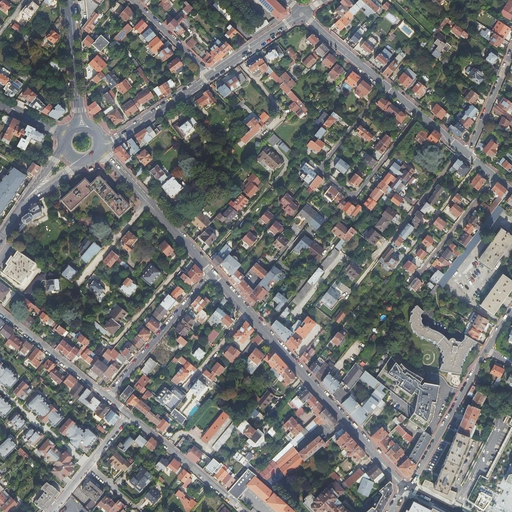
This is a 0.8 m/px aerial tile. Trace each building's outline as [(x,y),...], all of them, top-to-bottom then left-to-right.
[(5,0),(2,0),(0,3),(0,8),(5,12),(7,10),(11,4),(5,0)] [(41,0),(37,0),(34,6),(38,9),(43,1),(41,0)] [(84,0),(87,22),(94,13),(104,0),(84,0)] [(168,0),(167,0),(160,7),(165,12),(172,5),(170,2),(168,0)] [(273,0),(256,0),(275,19),(250,36),(252,39),(286,16),(286,12),(273,0)] [(351,9),(353,6),(346,0),(342,0),(340,3),(341,4),(342,3),(346,7),(347,6),(348,7),(348,6),(349,6),(351,9)] [(353,6),(351,9),(349,11),(348,11),(353,16),(365,4),(360,0),(358,0),(356,3),(355,4),(353,6)] [(368,7),(375,13),(379,9),(378,9),(373,4),(368,0),(360,0),(365,4),(368,7)] [(232,16),(217,1),(212,5),(228,21),(232,16)] [(511,3),(508,1),(500,15),(510,20),(511,16),(511,3)] [(124,8),(116,2),(109,10),(113,13),(114,11),(119,14),(124,8)] [(187,14),(192,9),(186,3),(184,4),(187,7),(183,10),(187,14)] [(338,21),(341,18),(348,11),(349,11),(346,9),(349,6),(348,6),(348,7),(347,6),(346,7),(342,3),(341,4),(342,5),(335,11),(339,15),(335,19),(337,21),(338,21)] [(386,11),(390,8),(390,7),(386,3),(382,7),(386,11)] [(33,15),(36,8),(29,4),(25,12),(33,15)] [(133,13),(127,7),(119,15),(126,21),(133,13)] [(373,15),(375,14),(375,13),(368,7),(365,13),(370,18),(373,15)] [(189,16),(193,19),(198,14),(194,11),(189,16)] [(353,16),(348,11),(341,18),(338,21),(337,21),(334,24),(340,31),(349,22),(348,21),(353,16)] [(98,16),(94,13),(87,22),(82,28),(86,31),(85,32),(88,35),(95,27),(91,25),(98,16)] [(169,16),(163,23),(166,25),(172,19),(169,16)] [(186,16),(185,16),(184,16),(176,23),(173,20),(166,26),(172,31),(174,29),(179,25),(187,17),(186,16)] [(188,27),(192,23),(187,17),(179,25),(185,31),(185,32),(189,28),(188,27)] [(467,35),(446,17),(441,23),(438,28),(440,30),(441,30),(448,22),(454,27),(451,30),(453,31),(458,35),(459,36),(463,39),(464,38),(467,35)] [(147,26),(141,20),(134,27),(136,30),(134,31),(136,33),(137,31),(139,33),(147,26)] [(498,21),(491,32),(494,33),(503,40),(506,36),(505,35),(506,33),(507,34),(510,29),(504,25),(498,21)] [(127,24),(122,30),(115,37),(120,41),(126,35),(132,29),(127,24)] [(180,35),(185,31),(179,25),(174,29),(180,35)] [(231,39),(237,33),(230,26),(227,29),(229,31),(227,34),(225,36),(228,39),(230,38),(231,39)] [(148,43),(156,36),(149,28),(142,35),(148,43)] [(503,40),(494,33),(491,32),(486,28),(484,31),(481,29),(478,34),(489,41),(490,40),(491,41),(489,43),(496,47),(499,43),(500,44),(503,40)] [(59,37),(52,31),(46,39),(54,44),(59,37)] [(356,32),(350,40),(354,43),(355,44),(359,41),(361,38),(362,37),(360,36),(356,32)] [(435,49),(436,49),(432,54),(438,59),(441,54),(440,53),(442,49),(447,53),(451,47),(446,43),(443,40),(445,38),(439,33),(435,38),(437,39),(434,43),(437,45),(435,49)] [(313,47),(319,41),(311,34),(306,39),(313,47)] [(96,40),(94,42),(91,45),(96,49),(92,53),(96,57),(109,43),(100,35),(99,37),(96,40)] [(88,36),(82,42),(88,48),(91,45),(94,42),(88,36)] [(171,44),(168,41),(163,45),(157,37),(147,45),(156,55),(158,54),(161,51),(167,47),(171,44)] [(365,41),(360,47),(359,48),(368,55),(374,49),(373,48),(378,44),(369,37),(366,40),(365,42),(365,41)] [(109,43),(96,57),(92,61),(89,64),(98,73),(105,67),(107,66),(104,63),(107,61),(104,58),(101,60),(99,57),(103,53),(106,56),(119,43),(114,38),(109,43)] [(191,50),(197,43),(192,38),(185,45),(191,50)] [(224,55),(232,48),(226,43),(223,46),(218,40),(213,44),(214,45),(216,47),(217,47),(224,55)] [(326,53),(329,50),(322,44),(315,51),(322,58),(326,53)] [(216,62),(217,63),(224,55),(217,47),(216,47),(214,45),(210,50),(212,52),(209,55),(216,62)] [(167,47),(161,51),(158,54),(163,61),(172,55),(170,52),(170,51),(167,47)] [(271,62),(283,54),(278,47),(266,54),(266,55),(263,57),(267,63),(270,61),(271,62)] [(291,58),(295,54),(290,47),(285,51),(291,58)] [(125,49),(123,50),(128,57),(129,59),(131,57),(125,49)] [(383,67),(389,61),(388,60),(392,56),(384,49),(380,54),(380,53),(374,60),(383,67)] [(498,57),(490,52),(485,60),(492,65),(498,57)] [(207,65),(213,66),(216,62),(209,55),(207,53),(205,55),(207,56),(202,61),(207,65)] [(322,58),(320,60),(322,62),(328,55),(326,53),(322,58)] [(305,71),(308,68),(318,58),(314,54),(311,56),(310,55),(300,66),(305,71)] [(328,55),(322,62),(329,68),(336,61),(329,54),(328,55)] [(400,56),(398,55),(393,60),(382,74),(387,78),(403,59),(403,58),(400,56)] [(268,70),(270,68),(268,66),(266,67),(261,58),(247,67),(252,74),(260,69),(262,72),(267,69),(268,70)] [(379,72),(382,74),(393,60),(391,58),(389,61),(383,67),(379,72)] [(55,74),(62,67),(53,59),(47,66),(55,74)] [(133,59),(131,61),(132,63),(137,69),(139,68),(139,67),(133,59)] [(175,70),(182,66),(177,59),(167,66),(171,71),(174,69),(175,70)] [(287,67),(288,69),(296,62),(294,61),(287,67)] [(496,75),(498,71),(487,62),(484,66),(496,75)] [(66,74),(65,63),(62,67),(55,74),(55,75),(60,79),(65,74),(66,74)] [(420,72),(410,63),(406,68),(407,69),(412,73),(413,72),(414,73),(413,74),(416,77),(420,72)] [(338,83),(346,72),(337,64),(328,74),(338,83)] [(473,70),(469,75),(468,76),(472,78),(471,79),(478,84),(481,80),(480,79),(482,76),(478,73),(480,70),(474,65),(472,69),(473,70)] [(105,67),(98,73),(88,83),(90,85),(94,82),(93,81),(94,80),(97,84),(102,79),(105,77),(106,76),(105,75),(104,76),(101,73),(103,72),(104,72),(107,69),(105,67)] [(0,83),(5,87),(3,89),(6,91),(11,84),(13,82),(7,77),(10,73),(3,68),(1,71),(0,69),(0,83)] [(137,69),(136,70),(142,79),(145,77),(139,68),(137,69)] [(415,78),(416,77),(413,74),(414,73),(413,72),(412,73),(407,69),(397,81),(406,88),(409,90),(410,88),(414,83),(417,80),(415,78)] [(300,109),(304,105),(303,104),(290,90),(279,78),(273,71),(270,74),(294,103),(289,107),(294,112),(299,108),(300,109)] [(279,78),(290,90),(296,84),(285,72),(279,78)] [(347,72),(346,72),(338,83),(347,72)] [(109,73),(106,76),(105,77),(107,80),(107,81),(110,85),(108,86),(111,90),(115,86),(116,86),(121,82),(118,78),(117,78),(114,74),(112,76),(109,73)] [(359,79),(352,73),(345,81),(342,85),(349,91),(350,90),(352,87),(353,88),(354,85),(359,79)] [(235,77),(224,85),(231,92),(246,81),(241,74),(235,78),(235,77)] [(6,91),(4,94),(9,96),(10,95),(10,96),(10,97),(11,97),(12,97),(13,97),(13,96),(14,96),(14,95),(14,94),(15,93),(16,94),(18,90),(20,88),(22,85),(15,79),(13,82),(11,84),(6,91)] [(121,82),(116,86),(120,92),(123,95),(131,88),(125,79),(121,82)] [(359,79),(354,85),(358,88),(354,93),(355,94),(356,95),(358,98),(360,97),(361,98),(365,94),(366,95),(371,88),(362,81),(361,82),(359,79)] [(174,85),(171,80),(158,88),(164,97),(172,92),(169,88),(174,85)] [(416,85),(412,89),(412,90),(415,93),(416,94),(419,96),(426,89),(418,82),(416,85)] [(231,92),(224,85),(222,87),(221,86),(216,90),(219,92),(217,93),(223,99),(224,98),(231,92)] [(143,104),(154,97),(148,88),(137,95),(138,96),(134,98),(135,99),(132,102),(131,101),(121,108),(128,117),(138,110),(137,108),(140,106),(139,105),(142,103),(143,104)] [(28,101),(25,104),(29,106),(36,97),(37,96),(28,89),(22,96),(28,101)] [(464,100),(470,105),(473,107),(477,102),(475,101),(478,96),(471,90),(464,100)] [(211,105),(215,101),(208,91),(203,94),(204,95),(195,102),(199,107),(199,108),(200,108),(200,109),(209,103),(211,105)] [(112,99),(107,92),(103,95),(105,98),(111,106),(114,103),(112,99)] [(36,97),(29,106),(41,112),(46,107),(36,97)] [(386,101),(385,102),(381,98),(376,104),(385,111),(390,104),(386,101)] [(511,103),(511,104),(503,98),(498,106),(506,112),(508,109),(511,111),(511,103)] [(97,100),(88,107),(89,113),(90,113),(92,114),(93,114),(94,114),(101,109),(96,103),(98,101),(97,100)] [(241,109),(245,104),(240,101),(236,106),(241,109)] [(46,107),(41,112),(47,116),(55,108),(53,107),(52,108),(49,104),(46,107)] [(396,109),(390,104),(386,110),(381,116),(385,119),(386,118),(389,118),(391,115),(393,116),(395,118),(400,112),(396,109)] [(450,116),(437,104),(431,110),(441,119),(443,117),(447,120),(445,122),(448,125),(453,119),(450,116)] [(47,116),(57,120),(66,112),(59,105),(58,105),(55,108),(47,116)] [(298,117),(308,109),(306,107),(304,105),(300,109),(299,108),(294,112),(298,117)] [(470,105),(463,113),(462,114),(470,120),(471,120),(478,111),(473,107),(470,105)] [(508,124),(511,126),(511,117),(505,113),(494,105),(492,110),(502,117),(497,127),(503,130),(504,126),(506,127),(508,124)] [(114,111),(111,106),(106,109),(103,112),(105,115),(107,114),(115,125),(124,119),(117,110),(115,110),(114,111)] [(470,120),(462,114),(463,113),(460,111),(455,119),(467,129),(473,122),(471,120),(470,120)] [(324,112),(318,120),(322,125),(324,124),(329,116),(324,112)] [(342,119),(333,112),(329,116),(324,124),(327,126),(329,128),(336,119),(340,122),(342,119)] [(406,116),(400,112),(395,118),(390,123),(395,127),(399,122),(400,122),(406,116)] [(12,119),(4,115),(0,122),(9,126),(12,119)] [(257,124),(260,121),(256,117),(255,119),(255,118),(246,125),(251,130),(257,124)] [(12,119),(9,126),(1,141),(7,145),(13,134),(21,139),(17,146),(25,150),(29,141),(35,130),(28,127),(25,131),(17,127),(19,122),(12,119)] [(191,119),(188,121),(188,120),(178,128),(184,135),(193,127),(196,125),(191,119)] [(454,134),(457,137),(464,129),(457,122),(453,128),(450,125),(448,129),(452,132),(454,134)] [(245,144),(261,129),(257,124),(251,130),(241,140),(245,144)] [(324,129),(327,126),(324,124),(322,125),(314,136),(318,139),(319,140),(326,131),(324,129)] [(152,130),(149,126),(145,129),(152,139),(156,135),(165,128),(162,125),(160,125),(155,129),(153,129),(152,130)] [(370,134),(360,126),(357,130),(359,131),(357,134),(366,140),(368,143),(373,136),(370,134)] [(431,128),(428,132),(426,134),(422,130),(415,139),(422,145),(423,143),(426,139),(434,130),(431,128)] [(139,150),(152,139),(145,129),(136,136),(134,136),(136,140),(140,145),(138,147),(139,150)] [(45,135),(35,130),(29,141),(31,142),(32,139),(41,144),(45,135)] [(440,136),(434,130),(426,139),(431,143),(434,145),(440,136)] [(272,147),(279,140),(277,138),(274,135),(267,141),(272,147)] [(380,142),(387,147),(389,143),(388,142),(391,139),(386,135),(380,142)] [(131,157),(139,150),(138,147),(140,145),(136,140),(133,142),(131,139),(127,141),(127,142),(131,148),(129,150),(130,151),(128,153),(128,152),(126,153),(125,151),(127,149),(127,148),(124,143),(115,149),(115,153),(124,163),(131,157)] [(325,144),(319,140),(318,139),(315,143),(311,140),(307,145),(312,148),(313,147),(314,149),(318,152),(325,144)] [(381,154),(387,147),(380,142),(380,141),(374,149),(381,154)] [(491,141),(487,146),(483,151),(489,156),(489,155),(492,158),(494,156),(493,155),(496,152),(494,150),(497,147),(491,141)] [(481,151),(485,146),(480,142),(476,147),(481,151)] [(286,153),(289,150),(288,149),(283,144),(280,146),(286,153)] [(274,170),(277,167),(279,164),(280,165),(283,162),(278,157),(275,153),(274,154),(267,147),(256,159),(260,163),(263,159),(266,162),(265,163),(269,167),(270,166),(274,170)] [(144,165),(151,159),(144,150),(137,157),(144,165)] [(511,169),(511,156),(507,153),(498,164),(509,172),(510,172),(511,169)] [(371,168),(376,161),(367,154),(364,157),(365,158),(363,161),(371,168)] [(131,157),(124,163),(126,166),(133,160),(131,157)] [(348,168),(350,166),(340,159),(334,167),(336,169),(335,170),(339,174),(341,172),(343,175),(348,168)] [(463,163),(458,159),(449,170),(451,172),(453,169),(456,172),(463,163)] [(27,171),(34,176),(40,167),(33,163),(27,171)] [(309,186),(317,176),(315,174),(313,172),(315,169),(306,163),(301,169),(308,174),(306,177),(302,174),(300,177),(305,181),(304,182),(309,186)] [(407,183),(410,185),(412,182),(409,180),(409,181),(408,180),(411,176),(414,171),(408,166),(407,167),(403,164),(401,167),(404,170),(401,174),(398,171),(401,168),(394,163),(389,169),(390,170),(388,173),(393,177),(395,174),(398,176),(407,183)] [(470,168),(463,163),(456,172),(455,173),(462,178),(470,168)] [(0,215),(26,175),(11,166),(0,182),(0,215)] [(160,183),(167,177),(157,166),(150,172),(160,183)] [(137,178),(144,172),(141,169),(136,173),(134,175),(137,178)] [(216,174),(211,169),(205,174),(210,180),(216,174)] [(393,183),(396,179),(393,177),(388,173),(382,181),(387,185),(390,180),(391,181),(391,182),(393,183)] [(182,188),(171,174),(167,177),(160,183),(159,184),(161,186),(165,191),(164,191),(167,194),(168,194),(171,198),(182,188)] [(261,181),(253,174),(251,176),(259,184),(261,181)] [(324,178),(319,174),(309,186),(309,187),(313,190),(313,191),(324,178)] [(357,186),(362,179),(356,174),(350,181),(349,182),(352,185),(353,184),(357,186)] [(477,190),(484,181),(477,175),(469,184),(477,190)] [(118,218),(129,208),(120,196),(118,198),(115,195),(104,183),(99,177),(98,176),(96,178),(97,179),(90,185),(85,179),(73,190),(61,201),(71,211),(94,190),(118,218)] [(255,187),(259,184),(251,176),(247,180),(249,182),(251,184),(246,189),(243,192),(250,198),(258,190),(255,187)] [(404,187),(407,183),(398,176),(389,188),(391,190),(396,194),(401,197),(401,198),(402,198),(404,196),(400,193),(401,191),(399,190),(402,186),(404,187)] [(387,186),(387,185),(382,181),(381,181),(376,188),(382,192),(384,194),(387,190),(385,188),(387,186)] [(481,203),(479,205),(485,210),(487,211),(491,214),(497,205),(508,192),(501,186),(497,183),(494,182),(489,188),(491,190),(498,196),(489,208),(481,203)] [(443,189),(438,184),(435,188),(436,189),(433,194),(434,194),(427,202),(431,205),(432,205),(437,199),(438,197),(437,197),(444,189),(443,189)] [(338,193),(331,187),(326,192),(324,195),(329,198),(328,200),(331,202),(333,200),(338,193)] [(375,201),(382,192),(376,188),(369,197),(375,201)] [(293,199),(286,193),(279,202),(283,206),(286,208),(284,210),(291,216),(298,208),(291,202),(293,199)] [(345,198),(338,193),(333,200),(339,204),(337,207),(342,210),(342,209),(346,204),(342,201),(345,198)] [(459,202),(462,198),(462,197),(459,195),(457,193),(454,197),(451,200),(458,206),(460,203),(459,202)] [(390,201),(398,207),(401,202),(403,200),(400,198),(395,194),(390,201)] [(229,203),(228,204),(236,212),(239,209),(240,210),(248,201),(241,195),(234,204),(231,201),(229,203)] [(373,208),(377,204),(369,198),(364,205),(371,211),(373,208)] [(457,217),(462,210),(458,206),(451,200),(447,206),(450,209),(449,210),(452,213),(457,217)] [(430,206),(424,201),(422,204),(424,205),(420,211),(424,214),(430,206)] [(348,202),(347,202),(346,204),(342,209),(347,213),(349,215),(351,214),(354,217),(361,207),(358,205),(356,208),(348,202)] [(42,216),(36,203),(31,206),(27,213),(27,214),(27,215),(26,216),(24,217),(22,218),(22,221),(14,233),(16,234),(17,233),(18,232),(19,231),(20,232),(23,227),(26,225),(31,220),(33,219),(34,219),(38,217),(42,216)] [(309,224),(317,214),(306,205),(298,214),(303,218),(304,217),(306,219),(305,220),(309,224)] [(472,237),(465,247),(460,253),(457,257),(452,263),(451,265),(448,268),(443,274),(436,284),(439,286),(442,289),(503,210),(497,205),(491,214),(490,214),(486,219),(483,224),(480,227),(478,230),(473,236),(472,237)] [(216,217),(216,218),(222,223),(225,219),(229,222),(237,213),(230,208),(222,216),(219,214),(216,217)] [(383,216),(390,222),(396,214),(388,208),(382,215),(383,216)] [(273,216),(267,210),(261,217),(259,219),(266,224),(273,216)] [(481,215),(486,219),(490,214),(485,210),(481,215)] [(423,216),(417,211),(414,215),(415,216),(412,221),(409,225),(411,226),(414,228),(415,229),(419,225),(418,225),(419,223),(418,222),(423,216)] [(474,211),(471,215),(473,216),(477,219),(480,215),(474,211)] [(196,216),(191,222),(195,225),(197,228),(198,226),(203,231),(209,225),(211,223),(200,212),(198,214),(196,216)] [(325,220),(317,214),(309,224),(317,230),(325,220)] [(382,232),(390,222),(383,216),(375,227),(382,232)] [(474,228),(478,230),(480,227),(475,223),(478,220),(477,219),(473,216),(472,217),(470,219),(467,223),(468,223),(474,228)] [(438,218),(434,223),(433,224),(441,230),(446,224),(438,218)] [(179,225),(183,229),(189,224),(186,221),(183,223),(183,222),(179,225)] [(282,227),(276,221),(268,229),(275,235),(278,231),(282,227)] [(342,238),(349,231),(338,223),(332,231),(336,235),(337,234),(342,238),(341,239),(342,239),(342,238)] [(409,225),(407,223),(401,231),(398,236),(402,238),(404,240),(414,228),(411,226),(409,225)] [(463,230),(466,232),(469,235),(474,228),(468,223),(463,230)] [(355,231),(351,228),(349,231),(342,238),(345,241),(347,240),(348,240),(355,231)] [(208,246),(216,237),(207,229),(200,237),(208,246)] [(379,240),(381,236),(371,229),(364,238),(368,241),(367,242),(372,246),(378,239),(379,240)] [(507,232),(506,233),(501,229),(478,260),(491,269),(511,240),(511,237),(508,234),(508,233),(507,232)] [(250,233),(248,231),(241,240),(250,247),(257,239),(256,238),(253,236),(250,233)] [(129,232),(120,242),(121,244),(122,243),(123,243),(121,245),(129,252),(133,247),(131,245),(137,239),(129,232)] [(466,232),(458,242),(460,243),(465,247),(472,237),(471,236),(469,235),(466,232)] [(313,242),(305,235),(293,250),(298,253),(303,247),(306,250),(313,242)] [(288,243),(279,236),(272,244),(276,247),(281,251),(288,243)] [(403,241),(397,236),(391,244),(391,245),(397,250),(402,244),(401,243),(403,241)] [(428,247),(433,240),(427,236),(422,243),(428,247)] [(321,242),(316,238),(313,242),(306,250),(313,256),(312,257),(317,262),(321,256),(321,254),(324,250),(318,246),(321,242)] [(342,245),(345,241),(342,238),(342,239),(335,247),(340,251),(343,247),(342,245)] [(81,247),(82,247),(78,252),(81,254),(85,249),(90,243),(86,240),(81,247)] [(97,254),(101,249),(94,242),(84,253),(86,255),(82,259),(87,263),(96,253),(97,254)] [(167,256),(172,252),(173,251),(164,242),(158,247),(162,251),(163,253),(167,257),(167,256)] [(451,244),(447,249),(452,253),(453,254),(457,248),(451,244)] [(218,255),(212,262),(213,263),(217,267),(223,261),(226,257),(229,253),(227,251),(226,249),(228,247),(226,245),(219,253),(218,255)] [(394,251),(389,247),(384,254),(379,261),(385,265),(386,264),(389,266),(388,266),(391,269),(392,269),(399,261),(391,254),(394,251)] [(333,251),(307,283),(292,302),(297,306),(312,286),(323,272),(324,273),(340,253),(334,249),(333,251)] [(427,253),(421,249),(416,255),(422,260),(427,253)] [(452,253),(447,249),(441,256),(446,260),(450,255),(452,257),(454,255),(453,254),(452,253)] [(112,251),(109,255),(116,261),(120,264),(122,262),(118,258),(119,257),(112,251)] [(31,271),(35,264),(19,252),(14,258),(12,257),(7,264),(9,266),(4,272),(21,284),(26,277),(28,279),(32,272),(31,271)] [(116,261),(109,255),(103,261),(111,267),(116,261)] [(233,258),(228,255),(226,257),(223,261),(217,267),(219,269),(225,276),(227,278),(229,280),(237,270),(238,269),(241,265),(239,264),(237,262),(233,258)] [(451,265),(447,262),(441,257),(438,261),(436,260),(431,265),(437,270),(442,264),(444,266),(446,264),(446,265),(445,266),(448,268),(451,265)] [(352,261),(346,269),(349,271),(347,273),(355,279),(362,270),(358,267),(356,266),(357,265),(352,261)] [(416,267),(411,262),(408,261),(403,268),(411,273),(416,267)] [(144,270),(146,272),(152,265),(150,263),(144,270)] [(189,263),(183,271),(186,273),(192,266),(189,263)] [(268,273),(256,263),(250,270),(262,280),(268,273)] [(65,277),(69,280),(77,271),(69,265),(61,274),(65,277)] [(152,265),(146,272),(141,278),(150,285),(161,272),(152,265)] [(195,265),(186,276),(192,281),(195,284),(200,277),(203,274),(195,265)] [(286,275),(274,266),(268,273),(273,278),(272,279),(277,283),(279,279),(282,280),(286,275)] [(232,284),(235,288),(242,279),(244,277),(237,270),(229,280),(232,284)] [(436,284),(443,274),(439,272),(437,270),(428,281),(428,282),(434,286),(436,284)] [(59,279),(62,279),(55,273),(53,275),(50,273),(48,275),(45,273),(43,276),(41,274),(40,277),(38,275),(22,296),(24,298),(27,300),(29,298),(34,292),(43,281),(46,281),(59,279)] [(273,278),(268,273),(262,280),(257,286),(259,287),(257,290),(256,290),(255,289),(253,291),(246,299),(252,306),(258,299),(260,301),(270,289),(267,286),(272,279),(273,278)] [(189,285),(192,281),(186,276),(183,274),(180,277),(189,285)] [(504,299),(511,288),(511,281),(502,275),(480,306),(493,315),(504,299)] [(129,297),(137,287),(127,278),(119,289),(129,297)] [(419,281),(415,278),(409,286),(412,289),(415,292),(417,289),(414,287),(417,284),(418,285),(421,282),(419,281)] [(60,291),(59,279),(46,281),(48,291),(54,290),(54,291),(60,291)] [(242,279),(235,288),(246,299),(253,291),(242,279)] [(88,287),(95,293),(99,296),(101,293),(105,289),(101,286),(94,280),(88,287)] [(0,298),(2,300),(9,290),(0,282),(0,298)] [(439,286),(436,284),(434,286),(432,290),(430,292),(433,294),(439,286)] [(170,296),(174,300),(179,294),(180,295),(184,291),(178,286),(174,290),(170,296)] [(329,289),(323,297),(332,305),(340,295),(336,292),(335,294),(333,292),(329,289)] [(38,296),(34,292),(29,298),(31,300),(30,302),(32,304),(38,296)] [(99,296),(95,293),(94,294),(97,297),(97,300),(98,301),(100,301),(101,300),(101,299),(104,295),(101,293),(99,296)] [(278,312),(282,307),(287,300),(278,293),(272,300),(278,304),(274,309),(278,312)] [(168,295),(160,305),(161,306),(168,311),(171,307),(170,306),(175,301),(174,300),(170,296),(168,295)] [(199,297),(195,300),(203,308),(206,305),(207,305),(210,302),(206,298),(203,301),(199,297)] [(27,300),(24,298),(22,300),(24,302),(22,304),(26,307),(22,311),(24,312),(23,313),(27,316),(31,311),(33,309),(35,306),(32,304),(30,302),(27,300)] [(195,300),(191,305),(199,313),(199,312),(202,310),(203,308),(195,300)] [(410,312),(411,312),(412,313),(412,314),(412,315),(411,315),(410,316),(409,321),(409,322),(410,322),(411,322),(411,324),(411,326),(411,327),(412,328),(412,330),(412,331),(412,332),(413,331),(414,330),(415,331),(415,332),(415,333),(416,334),(419,336),(420,337),(421,337),(422,336),(423,337),(423,338),(426,340),(427,340),(428,339),(429,339),(430,339),(430,340),(430,341),(432,341),(433,342),(434,341),(435,342),(435,343),(437,345),(438,345),(439,345),(440,346),(440,347),(439,348),(440,350),(441,350),(442,350),(443,351),(442,352),(442,353),(442,355),(443,355),(444,356),(444,357),(443,358),(442,358),(442,361),(443,361),(443,362),(443,363),(442,364),(441,364),(440,367),(439,370),(440,370),(440,371),(441,371),(460,374),(461,374),(461,372),(461,368),(460,368),(460,367),(460,366),(461,365),(462,365),(462,363),(463,362),(462,362),(462,361),(462,359),(463,359),(464,359),(465,356),(465,354),(465,353),(466,353),(467,354),(468,352),(469,351),(468,350),(468,349),(469,348),(470,348),(473,346),(472,346),(472,344),(473,344),(474,344),(475,344),(476,343),(476,342),(466,336),(465,335),(464,338),(464,339),(463,340),(462,341),(461,342),(460,342),(455,341),(455,340),(454,339),(453,338),(452,338),(451,338),(450,339),(449,340),(449,341),(448,341),(446,338),(443,335),(439,333),(438,332),(437,332),(436,331),(430,329),(429,328),(428,326),(426,326),(424,326),(422,324),(421,323),(421,322),(421,320),(421,318),(420,317),(420,315),(420,314),(422,312),(423,312),(416,305),(415,306),(414,307),(414,308),(413,309),(412,310),(411,311),(410,312)] [(41,315),(43,313),(35,306),(33,309),(41,315)] [(117,306),(109,317),(111,319),(118,324),(126,313),(117,306)] [(163,317),(168,311),(161,306),(156,311),(152,316),(159,322),(163,317)] [(220,321),(226,314),(218,308),(212,315),(210,318),(218,325),(220,321)] [(289,313),(285,310),(278,319),(282,322),(285,318),(289,313)] [(194,318),(202,325),(209,316),(205,313),(203,315),(199,312),(199,313),(196,316),(194,318)] [(338,323),(345,315),(341,312),(334,320),(338,323)] [(55,328),(57,324),(43,313),(41,315),(39,317),(48,324),(49,323),(55,328)] [(228,314),(227,313),(226,314),(220,321),(228,328),(234,320),(227,315),(228,314)] [(471,320),(469,323),(473,325),(478,316),(475,314),(473,317),(472,316),(470,319),(471,320)] [(27,316),(22,323),(28,328),(33,322),(30,320),(31,319),(27,316)] [(187,316),(185,319),(184,319),(182,322),(189,328),(194,322),(187,316)] [(478,316),(473,325),(482,331),(488,321),(478,316)] [(302,323),(295,332),(304,339),(315,324),(307,317),(302,323)] [(118,324),(111,319),(104,327),(113,335),(120,326),(118,324)] [(154,332),(160,325),(155,321),(154,322),(151,320),(146,326),(154,332)] [(286,344),(291,337),(295,332),(302,323),(298,320),(289,331),(276,321),(271,327),(278,335),(286,344)] [(94,322),(92,325),(104,335),(106,332),(94,322)] [(242,344),(254,330),(252,329),(246,322),(234,336),(242,344)] [(183,337),(189,330),(181,323),(175,330),(183,337)] [(469,323),(465,329),(465,331),(464,334),(463,333),(465,335),(466,336),(473,325),(469,323)] [(62,336),(66,331),(57,324),(55,328),(53,330),(54,331),(55,330),(62,336)] [(482,331),(473,325),(466,336),(476,342),(482,331)] [(7,339),(13,331),(6,326),(0,333),(7,339)] [(147,337),(149,334),(144,329),(138,336),(145,341),(148,337),(147,337)] [(204,341),(209,345),(211,343),(211,342),(217,334),(213,330),(204,341)] [(339,334),(337,333),(331,341),(337,346),(343,338),(344,337),(342,336),(344,333),(342,330),(339,334)] [(84,346),(85,347),(86,346),(88,344),(87,344),(89,342),(81,335),(79,338),(72,332),(70,334),(73,337),(79,342),(84,346)] [(199,342),(201,339),(194,333),(193,336),(199,342)] [(256,348),(262,340),(257,334),(251,341),(252,342),(242,355),(247,359),(248,358),(256,348)] [(9,339),(5,344),(8,347),(11,344),(18,350),(23,343),(12,335),(9,339)] [(144,342),(137,336),(133,341),(134,341),(133,342),(139,347),(140,345),(141,346),(144,342)] [(175,358),(178,354),(187,342),(180,336),(176,341),(178,343),(176,346),(178,348),(176,351),(175,350),(172,354),(171,355),(175,358)] [(292,351),(293,352),(301,342),(301,341),(302,340),(300,338),(299,340),(298,339),(297,340),(295,338),(294,340),(291,337),(286,344),(292,351)] [(343,338),(337,346),(340,348),(346,340),(343,338)] [(159,345),(169,353),(170,352),(174,347),(164,339),(159,345)] [(61,352),(67,345),(64,342),(64,341),(63,340),(61,341),(57,347),(56,348),(61,352)] [(28,350),(29,351),(33,347),(26,341),(23,346),(24,347),(20,351),(25,354),(27,352),(28,350)] [(130,355),(136,348),(129,342),(124,348),(126,350),(122,354),(127,359),(128,360),(131,356),(130,355)] [(71,348),(67,345),(61,352),(67,356),(73,348),(72,347),(71,348)] [(171,355),(169,353),(159,345),(156,350),(167,360),(166,361),(165,361),(161,366),(165,370),(175,358),(171,355)] [(93,366),(97,361),(99,358),(96,355),(92,352),(85,347),(84,346),(81,349),(79,352),(77,354),(93,366)] [(314,349),(310,346),(308,348),(305,352),(299,359),(304,364),(311,356),(312,356),(314,353),(314,352),(315,351),(313,350),(314,349)] [(77,354),(79,352),(74,347),(73,348),(67,356),(72,360),(77,354)] [(199,361),(205,353),(199,347),(192,355),(199,361)] [(237,357),(240,353),(234,348),(233,349),(231,347),(224,355),(226,357),(225,358),(231,363),(236,357),(237,357)] [(43,353),(36,348),(28,358),(32,362),(31,364),(36,368),(41,362),(38,360),(40,358),(40,357),(43,353)] [(265,355),(256,348),(248,358),(247,359),(246,360),(245,362),(248,364),(244,369),(251,375),(262,362),(260,361),(265,355)] [(100,363),(97,361),(93,366),(90,369),(101,378),(101,377),(109,367),(111,364),(113,362),(116,358),(119,354),(113,349),(111,352),(108,350),(102,357),(105,359),(102,362),(102,361),(100,363)] [(268,361),(274,353),(272,350),(267,356),(264,360),(267,362),(268,361)] [(279,376),(286,367),(280,360),(274,353),(268,361),(269,364),(272,368),(270,370),(277,378),(279,376)] [(119,354),(116,358),(122,364),(126,360),(121,355),(119,354)] [(191,370),(194,373),(197,370),(182,357),(178,362),(183,366),(182,368),(176,375),(181,380),(182,381),(189,373),(188,373),(191,370)] [(392,390),(415,408),(414,410),(414,412),(408,420),(420,429),(424,431),(428,425),(430,421),(431,419),(433,412),(435,405),(433,405),(434,402),(435,403),(438,386),(432,384),(423,383),(423,384),(420,382),(422,379),(423,379),(409,371),(406,369),(401,363),(400,364),(401,364),(398,366),(391,357),(375,379),(385,387),(389,390),(391,387),(393,389),(392,390)] [(314,362),(308,369),(309,370),(314,376),(325,362),(319,358),(315,363),(314,362)] [(146,376),(156,364),(150,359),(145,364),(146,365),(141,372),(146,376)] [(47,360),(42,366),(50,372),(53,368),(55,366),(47,360)] [(215,374),(218,377),(227,366),(219,360),(211,370),(212,371),(215,374)] [(2,363),(0,361),(0,380),(5,385),(7,384),(10,387),(17,379),(13,376),(15,375),(7,367),(5,370),(0,366),(2,363)] [(111,364),(109,367),(101,377),(106,381),(115,371),(116,372),(119,368),(113,362),(111,364)] [(328,373),(335,365),(330,362),(328,364),(325,362),(314,376),(318,379),(321,383),(328,373)] [(365,371),(355,363),(341,382),(351,389),(355,384),(360,377),(365,371)] [(498,377),(500,378),(505,370),(495,365),(490,373),(498,377)] [(288,385),(296,378),(286,367),(279,376),(283,379),(285,381),(283,383),(285,386),(288,384),(288,385)] [(48,375),(59,384),(65,378),(53,368),(50,372),(48,375)] [(211,374),(206,370),(203,374),(212,382),(215,378),(213,376),(215,374),(212,371),(212,372),(211,374)] [(353,396),(349,391),(339,404),(347,412),(348,413),(360,426),(377,405),(381,400),(385,395),(381,392),(385,387),(375,379),(365,371),(360,377),(376,390),(369,396),(370,397),(367,399),(359,406),(351,397),(353,396)] [(341,383),(328,373),(321,383),(325,387),(332,395),(341,383)] [(210,388),(213,383),(212,382),(203,374),(199,379),(210,388)] [(77,382),(77,381),(70,375),(68,378),(67,377),(65,379),(66,380),(64,383),(67,385),(65,387),(65,388),(69,392),(72,389),(77,382)] [(136,388),(142,393),(146,389),(143,387),(150,380),(144,375),(134,387),(136,388)] [(500,378),(498,377),(492,389),(479,383),(479,382),(475,381),(472,386),(477,388),(494,395),(495,392),(501,379),(500,378)] [(206,386),(198,380),(191,388),(190,389),(198,396),(206,386)] [(29,387),(23,381),(14,392),(19,397),(20,396),(24,399),(32,390),(28,387),(29,387)] [(78,399),(79,398),(86,390),(77,382),(72,389),(69,392),(78,399)] [(341,382),(341,383),(332,395),(338,402),(339,404),(349,391),(351,389),(341,382)] [(120,396),(126,400),(134,390),(129,386),(120,396)] [(172,394),(182,401),(186,395),(183,393),(180,390),(174,386),(169,392),(165,389),(156,398),(156,397),(153,395),(152,395),(148,392),(150,390),(150,389),(149,389),(148,390),(144,395),(148,398),(156,404),(157,405),(160,408),(162,409),(164,407),(163,405),(172,394)] [(477,388),(472,386),(470,389),(468,392),(474,394),(477,388)] [(276,392),(270,387),(260,399),(257,403),(263,408),(276,392)] [(391,387),(389,390),(414,410),(415,408),(392,390),(393,389),(391,387)] [(86,399),(91,392),(87,389),(86,390),(79,398),(78,399),(86,406),(89,402),(86,399)] [(306,402),(312,396),(307,389),(297,398),(297,397),(291,402),(298,410),(306,402)] [(252,395),(248,391),(245,394),(254,401),(257,403),(260,399),(258,397),(253,394),(252,395)] [(475,395),(473,399),(470,406),(480,410),(486,396),(477,391),(475,395)] [(0,396),(1,396),(0,395),(0,413),(4,417),(12,407),(0,397),(0,396)] [(44,401),(38,395),(28,405),(33,410),(35,409),(41,415),(39,417),(45,423),(49,420),(55,425),(61,418),(56,413),(58,411),(50,404),(48,407),(43,402),(44,401)] [(135,406),(139,401),(133,395),(127,402),(128,402),(128,404),(129,405),(131,405),(132,404),(135,406)] [(146,416),(149,412),(151,410),(143,403),(148,398),(144,395),(139,401),(135,406),(135,407),(146,416)] [(312,411),(319,404),(316,399),(312,396),(306,402),(310,405),(308,406),(312,411)] [(86,406),(93,412),(95,409),(100,403),(93,397),(89,402),(86,406)] [(384,403),(381,400),(377,405),(382,410),(387,405),(384,403)] [(109,410),(100,403),(95,409),(93,412),(96,414),(102,419),(109,410)] [(319,404),(312,411),(317,416),(324,409),(323,407),(319,404)] [(468,405),(462,418),(458,428),(457,427),(455,432),(456,432),(469,437),(470,437),(475,425),(474,424),(480,410),(470,406),(468,405)] [(254,418),(259,413),(253,408),(248,413),(252,416),(254,418)] [(181,425),(184,428),(187,424),(184,422),(187,419),(175,409),(169,415),(177,421),(181,425)] [(331,429),(337,423),(332,418),(324,409),(317,416),(313,420),(319,426),(321,423),(323,425),(324,424),(328,428),(330,427),(331,429)] [(119,418),(111,411),(105,419),(113,425),(119,418)] [(22,417),(16,412),(9,420),(20,430),(26,423),(21,418),(22,417)] [(146,416),(157,426),(161,421),(158,419),(160,417),(157,415),(155,417),(149,412),(146,416)] [(202,440),(203,441),(225,413),(223,412),(222,413),(223,414),(202,440)] [(201,439),(202,440),(223,414),(222,413),(201,439)] [(206,444),(229,416),(226,414),(225,413),(203,441),(206,444)] [(157,426),(156,427),(163,432),(169,425),(164,421),(169,415),(167,414),(161,421),(157,426)] [(392,421),(398,425),(406,418),(401,414),(397,419),(395,418),(392,421)] [(282,423),(284,425),(291,417),(289,415),(282,423)] [(292,440),(303,430),(291,417),(284,425),(290,432),(287,435),(292,440)] [(72,440),(70,442),(77,447),(78,445),(86,452),(91,447),(88,445),(96,436),(88,429),(84,433),(74,424),(75,423),(69,418),(59,430),(65,436),(66,435),(72,440)] [(511,427),(511,433),(488,480),(485,478),(480,476),(480,475),(468,499),(468,500),(474,505),(480,493),(492,498),(487,505),(497,510),(501,511),(511,511),(511,418),(508,426),(511,427)] [(243,434),(249,439),(255,431),(250,426),(243,420),(239,425),(236,428),(243,434)] [(217,452),(220,448),(236,428),(239,425),(234,421),(212,448),(217,452)] [(284,476),(285,477),(322,446),(324,444),(318,437),(298,454),(293,448),(306,435),(307,435),(315,428),(315,429),(317,427),(312,421),(303,430),(292,440),(272,460),(273,461),(279,469),(280,470),(269,480),(273,486),(284,476)] [(96,428),(97,429),(103,434),(105,431),(99,426),(98,425),(96,428)] [(406,433),(398,425),(392,431),(389,433),(388,434),(377,444),(381,449),(386,454),(396,444),(397,443),(396,442),(394,444),(390,440),(393,437),(391,435),(396,430),(402,437),(406,433)] [(36,432),(30,427),(23,434),(29,440),(28,441),(35,446),(44,435),(38,431),(36,432)] [(381,428),(370,438),(376,445),(377,444),(388,434),(381,428)] [(249,439),(244,444),(249,448),(251,446),(252,447),(257,446),(259,444),(263,439),(263,434),(257,429),(255,431),(249,439)] [(346,454),(349,457),(350,457),(359,448),(351,439),(346,434),(342,429),(332,437),(338,445),(339,444),(344,450),(347,453),(346,454)] [(430,439),(432,437),(424,431),(420,429),(419,429),(418,429),(418,430),(418,431),(418,432),(418,433),(419,433),(420,433),(421,433),(422,433),(417,442),(425,448),(430,439)] [(469,437),(456,432),(452,444),(439,476),(435,485),(424,480),(422,486),(452,502),(453,499),(456,493),(448,490),(469,437)] [(409,443),(412,438),(407,434),(406,433),(402,437),(409,443)] [(142,448),(147,441),(144,439),(143,438),(140,435),(134,442),(142,448)] [(120,443),(117,447),(125,453),(134,440),(129,436),(123,445),(120,443)] [(187,441),(183,437),(175,447),(176,448),(182,440),(186,442),(187,441)] [(15,446),(8,438),(0,445),(0,452),(4,456),(15,446)] [(151,438),(150,440),(145,445),(152,451),(154,449),(157,445),(158,443),(151,438)] [(55,445),(48,439),(38,450),(56,466),(51,471),(62,480),(65,476),(66,476),(72,469),(71,468),(74,464),(70,461),(73,458),(65,451),(62,454),(54,447),(55,445)] [(408,459),(416,465),(425,448),(417,442),(408,458),(408,459)] [(393,463),(402,454),(404,452),(396,444),(386,454),(385,454),(391,461),(393,463)] [(188,451),(184,455),(186,457),(195,463),(198,466),(199,463),(200,461),(198,459),(203,453),(197,449),(194,446),(191,450),(190,449),(188,451)] [(16,452),(22,458),(26,454),(20,448),(16,452)] [(240,448),(239,450),(251,459),(254,456),(250,453),(247,453),(240,448)] [(357,462),(365,454),(359,448),(350,457),(351,458),(352,457),(357,462)] [(238,462),(244,467),(251,459),(239,450),(232,457),(238,462)] [(119,470),(120,468),(126,462),(117,453),(110,460),(111,460),(109,462),(113,466),(115,464),(116,465),(115,466),(119,470)] [(395,465),(404,457),(402,454),(393,463),(395,465)] [(163,472),(168,466),(170,463),(168,461),(166,461),(165,460),(162,458),(156,466),(163,472)] [(408,458),(397,468),(405,477),(409,477),(416,465),(408,459),(408,458)] [(220,468),(223,465),(220,463),(219,464),(213,459),(206,467),(212,473),(213,471),(216,474),(220,468)] [(168,466),(168,467),(175,473),(180,468),(181,466),(173,460),(170,463),(168,466)] [(265,482),(279,469),(273,461),(258,475),(265,482)] [(120,468),(125,472),(130,466),(126,462),(120,468)] [(372,481),(372,480),(381,473),(374,464),(365,473),(370,478),(372,481)] [(148,480),(152,476),(149,474),(141,467),(138,470),(140,473),(135,479),(134,477),(129,482),(136,487),(138,485),(142,489),(146,484),(145,483),(148,480)] [(219,479),(222,481),(230,472),(228,469),(225,472),(220,468),(216,474),(214,475),(217,478),(219,479)] [(345,491),(353,484),(355,481),(360,477),(364,473),(360,469),(345,483),(344,482),(340,486),(345,491)] [(184,483),(189,478),(190,476),(183,470),(179,476),(178,477),(184,483)] [(230,489),(228,492),(236,499),(248,486),(277,511),(293,511),(283,503),(286,500),(282,496),(279,500),(255,478),(256,476),(255,475),(251,472),(250,472),(248,470),(237,482),(230,489)] [(333,471),(329,475),(335,482),(337,483),(341,479),(333,471)] [(222,481),(230,489),(237,482),(232,478),(234,475),(230,472),(222,481)] [(375,483),(375,482),(384,475),(381,473),(372,480),(375,483)] [(387,478),(384,475),(375,482),(376,484),(375,485),(377,487),(381,483),(387,478)] [(184,483),(182,486),(185,488),(192,480),(189,478),(184,483)] [(367,497),(373,483),(367,480),(363,478),(360,484),(357,492),(362,494),(367,497)] [(84,508),(88,511),(90,511),(92,511),(96,506),(98,504),(96,502),(103,493),(90,481),(82,490),(92,499),(84,508)] [(391,487),(391,483),(389,481),(361,507),(365,511),(380,511),(392,492),(391,487)] [(331,483),(320,494),(335,511),(349,511),(348,511),(340,504),(341,503),(336,498),(338,496),(339,497),(345,491),(340,486),(337,483),(335,482),(333,484),(331,483)] [(47,510),(60,494),(60,493),(46,483),(40,489),(47,494),(46,495),(44,494),(43,494),(42,494),(42,495),(42,496),(42,497),(43,498),(42,500),(38,497),(33,504),(44,511),(47,509),(47,510)] [(160,497),(151,488),(144,496),(142,498),(145,501),(147,503),(150,501),(153,504),(160,497)] [(179,490),(175,495),(180,500),(184,508),(186,511),(189,511),(196,504),(192,500),(190,501),(189,502),(186,499),(187,498),(187,497),(185,495),(179,490)] [(11,498),(4,491),(2,493),(8,500),(11,498)] [(0,507),(1,507),(8,500),(2,493),(0,494),(0,507)] [(335,511),(320,494),(315,499),(310,493),(304,499),(305,501),(303,503),(311,511),(322,511),(324,510),(326,511),(335,511)] [(474,505),(483,511),(487,505),(492,498),(480,493),(474,505)] [(102,507),(108,511),(112,507),(116,504),(112,501),(113,500),(112,500),(111,501),(109,499),(105,496),(98,504),(96,506),(100,509),(102,507)] [(9,511),(17,505),(11,498),(8,500),(1,507),(5,511),(9,511)] [(125,507),(118,501),(116,504),(112,507),(109,511),(125,511),(126,511),(123,509),(125,507)] [(429,511),(427,511),(413,503),(408,511),(405,511),(429,511)]
